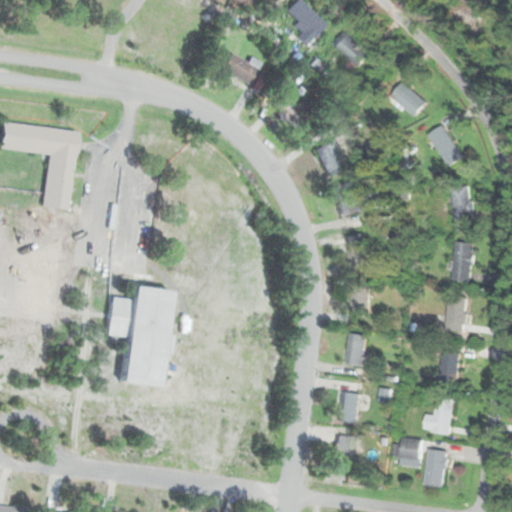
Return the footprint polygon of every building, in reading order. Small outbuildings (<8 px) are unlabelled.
[(292,0),(282,10),(301,28),(295,35),(303,43),(323,22),(300,0),(292,0)] [(332,44),(358,65),(369,52),(343,30),(332,44)] [(218,66),(244,85),(259,63),(249,56),(245,62),(229,51),(218,66)] [(414,116),(426,102),(402,81),(390,95),(414,116)] [(292,126),(303,114),(281,92),(270,103),(292,126)] [(0,149),(46,155),(39,209),(66,212),(75,132),(0,123),(0,149)] [(427,133),(447,166),(463,156),(442,124),(427,133)] [(312,147),(323,166),(340,156),(330,137),(312,147)] [(337,183),(343,216),(360,213),(354,180),(337,183)] [(451,186),(454,221),(473,219),(470,185),(451,186)] [(346,234),(350,270),(368,269),(365,232),(346,234)] [(472,242),(453,242),(453,280),(472,280),(472,242)] [(0,317),(52,324),(61,246),(33,243),(27,293),(0,290),(0,317)] [(352,322),(370,322),(370,284),(352,284),(352,322)] [(120,383),(160,387),(170,292),(129,288),(128,301),(108,299),(104,336),(125,338),(120,383)] [(448,333),(466,333),(466,296),(448,296),(448,333)] [(366,334),(348,332),(346,364),(364,366),(366,334)] [(440,382),(458,383),(460,352),(442,351),(440,382)] [(356,424),(360,393),(341,391),(338,422),(356,424)] [(434,415),(427,415),(426,430),(450,432),(452,396),(435,395),(434,415)] [(351,436),(330,436),(330,468),(351,468),(351,436)] [(400,463),(420,465),(423,439),(402,437),(400,463)] [(443,487),(449,450),(430,447),(424,483),(443,487)]
